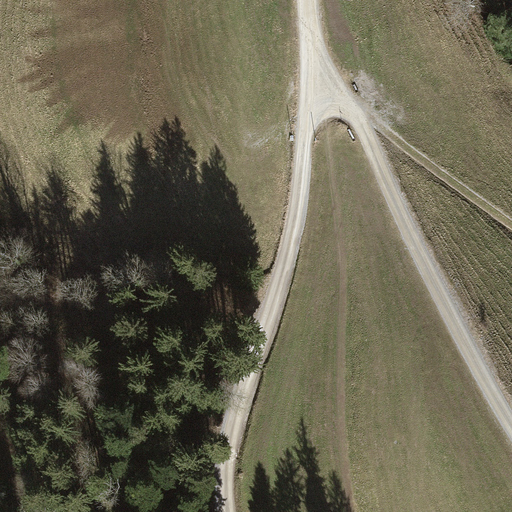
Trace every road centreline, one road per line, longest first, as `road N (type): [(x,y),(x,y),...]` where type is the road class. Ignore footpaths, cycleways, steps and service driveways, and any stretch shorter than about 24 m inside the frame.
road 1 (unclassified): [(225,511),(227,449),(297,217),(311,70)]
road 2 (unclassified): [(511,424),(455,324),(363,126),(311,70)]
road 3 (track): [(350,107),(511,222)]
